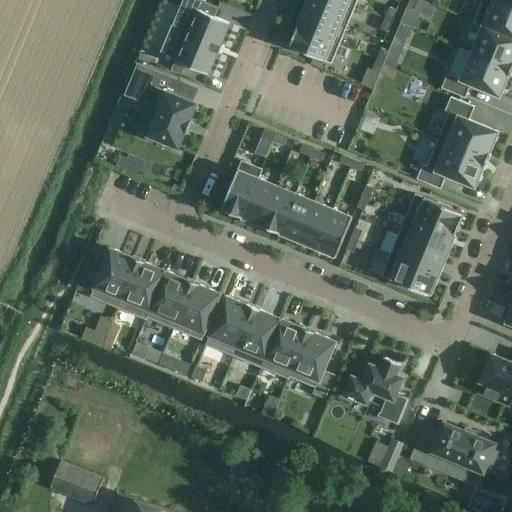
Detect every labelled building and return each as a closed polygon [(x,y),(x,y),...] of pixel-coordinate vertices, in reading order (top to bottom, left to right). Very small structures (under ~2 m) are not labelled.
[(201,0),(182,0),(172,24),(187,31),(174,60),(207,74),(216,53),(218,53),(222,45),(220,44),(229,23),(214,17),(218,7),(201,0)] [(342,0),(307,0),(305,8),(340,23),(347,25),(355,5),(342,0)] [(409,0),(407,6),(414,9),(417,0),(409,0)] [(482,0),(473,21),(473,22),(482,26),(482,25),(511,36),(511,4),(501,0),(482,0)] [(389,7),(385,18),(392,21),(397,10),(389,7)] [(305,8),(298,25),(333,40),(340,23),(305,8)] [(385,18),(380,29),(387,32),(392,21),(385,18)] [(400,22),(395,34),(406,39),(411,27),(400,22)] [(298,25),(289,46),(331,63),(340,42),(333,40),(298,25)] [(482,26),(471,51),(511,69),(511,67),(511,36),(482,25),(482,26)] [(381,48),(376,59),(384,62),(388,51),(381,48)] [(447,73),(441,87),(465,97),(470,84),(499,96),(508,75),(509,76),(511,69),(471,51),(460,78),(447,73)] [(376,59),(372,70),(379,73),(384,62),(376,59)] [(131,78),(154,88),(160,73),(151,69),(137,63),(131,78)] [(148,133),(148,135),(150,136),(176,147),(178,148),(178,146),(178,145),(184,131),(185,131),(190,119),(189,119),(195,105),(196,103),(194,102),(173,94),(179,81),(160,73),(154,88),(165,92),(149,133),(148,133)] [(449,112),(438,139),(487,160),(490,153),(489,152),(498,131),(469,119),(474,106),(451,96),(445,111),(449,112)] [(272,141),(275,133),(264,129),(261,136),(272,141)] [(283,145),(286,138),(275,133),(272,141),(283,145)] [(423,164),(417,178),(440,188),(446,175),(475,187),(483,166),(484,166),(487,160),(438,139),(427,166),(423,164)] [(310,156),(313,149),(302,144),(299,152),(310,156)] [(321,161),(324,153),(313,149),(310,156),(321,161)] [(350,166),(353,159),(342,154),(339,162),(350,166)] [(120,155),(116,165),(122,168),(127,158),(120,155)] [(361,171),(364,164),(353,159),(350,166),(361,171)] [(241,217),(261,168),(241,160),(221,209),(241,217)] [(258,178),(262,169),(261,168),(241,217),(260,225),(276,185),(258,178)] [(279,233),(295,193),(276,185),(260,225),(279,233)] [(369,199),(373,188),(366,185),(361,196),(369,199)] [(298,240),(314,201),(295,193),(279,233),(298,240)] [(455,234),(464,213),(415,193),(407,214),(455,234)] [(364,210),(369,199),(361,196),(357,207),(364,210)] [(317,248),(333,208),(314,201),(298,240),(317,248)] [(336,256),(353,217),(333,208),(317,248),(336,256)] [(447,254),(455,234),(407,214),(398,234),(447,254)] [(358,241),(362,230),(355,227),(350,238),(358,241)] [(439,274),(447,254),(398,234),(390,254),(439,274)] [(353,252),(358,241),(350,238),(346,249),(353,252)] [(102,269),(90,296),(118,308),(121,303),(139,258),(132,255),(132,256),(111,248),(102,269)] [(430,295),(439,274),(390,254),(381,275),(430,295)] [(121,303),(118,308),(145,319),(166,270),(165,269),(165,270),(145,262),(146,261),(139,258),(121,303)] [(166,270),(145,319),(146,319),(147,317),(173,328),(193,281),(186,278),(186,279),(166,271),(167,270),(166,270)] [(193,281),(173,328),(201,339),(220,295),(220,293),(199,284),(200,284),(193,281)] [(226,295),(206,344),(234,356),(254,306),(247,303),(247,304),(226,295)] [(254,306),(234,356),(261,367),(281,317),(280,317),(280,318),(261,310),(261,309),(254,306)] [(281,317),(261,367),(288,378),(308,328),(301,325),(301,326),(282,318),(282,317),(281,317)] [(87,327),(82,338),(101,346),(106,335),(95,330),(87,327)] [(308,328),(288,378),(289,378),(290,376),(315,387),(313,393),(325,398),(335,374),(324,370),(336,341),(315,332),(315,331),(308,328)] [(107,335),(102,347),(110,351),(115,338),(107,335)] [(151,347),(146,358),(157,363),(162,352),(151,347)] [(511,359),(490,351),(478,381),(482,383),(479,392),(510,405),(511,401),(511,359)] [(392,421),(398,423),(399,422),(398,422),(407,399),(408,399),(396,394),(403,377),(396,374),(400,362),(385,356),(381,367),(370,363),(363,380),(352,375),(344,394),(349,395),(348,397),(353,399),(354,398),(367,403),(372,391),(387,397),(379,414),(393,420),(392,421)] [(177,358),(173,369),(186,374),(191,364),(177,358)] [(196,366),(192,376),(202,381),(207,370),(196,366)] [(242,385),(237,397),(246,400),(251,388),(242,385)] [(269,395),(265,404),(275,408),(279,398),(269,395)] [(330,406),(327,413),(334,416),(337,408),(330,406)] [(424,425),(410,459),(447,473),(451,464),(482,476),(487,466),(492,468),(499,451),(493,449),(496,443),(475,434),(477,431),(465,426),(464,429),(443,420),(439,431),(424,425)] [(392,438),(380,466),(393,471),(398,457),(404,443),(392,438)] [(398,457),(393,471),(405,476),(411,462),(398,457)] [(93,504),(104,476),(61,459),(50,488),(93,504)] [(178,511),(117,492),(110,511),(178,511)]
